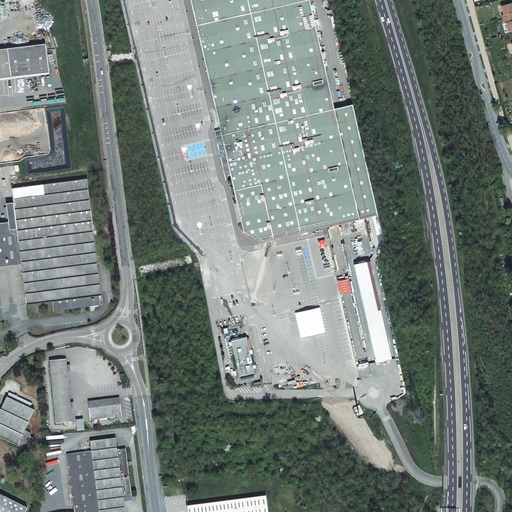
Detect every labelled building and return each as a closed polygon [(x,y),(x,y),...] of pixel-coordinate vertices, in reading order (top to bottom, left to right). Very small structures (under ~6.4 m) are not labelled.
[(259,242),(294,234),(314,230),(378,215),(353,104),(334,109),(309,0),(191,0),(220,130),(228,162),(237,203),(242,222),(244,233),(245,232),(246,232),(259,241),(259,242)] [(503,19),(511,16),(511,5),(511,3),(501,6),(504,14),(502,15),(503,19)] [(328,28),(336,27),(333,13),(325,15),(328,28)] [(508,31),(511,30),(511,16),(503,19),(504,23),(506,23),(508,31)] [(0,78),(11,77),(12,77),(49,72),(46,43),(8,47),(8,48),(0,48),(0,78)] [(222,164),(228,162),(220,130),(215,131),(222,164)] [(53,301),(54,311),(101,304),(99,295),(102,295),(87,178),(12,188),(13,202),(17,227),(0,229),(0,266),(21,264),(27,304),(53,301)] [(9,221),(0,222),(0,229),(17,227),(13,202),(6,203),(9,221)] [(360,289),(368,326),(376,362),(389,359),(381,323),(372,286),(367,262),(354,265),(360,289)] [(255,375),(254,368),(255,368),(254,365),(253,365),(250,354),(252,353),(251,350),(250,350),(247,337),(231,340),(239,378),(255,375)] [(56,424),(72,422),(66,360),(50,361),(56,424)] [(20,440),(25,430),(34,410),(30,408),(32,404),(9,393),(0,412),(0,437),(23,448),(25,443),(20,440)] [(88,402),(90,420),(122,416),(119,398),(88,402)] [(25,443),(30,433),(25,430),(20,440),(25,443)] [(67,454),(74,511),(125,511),(123,498),(132,496),(128,466),(128,462),(126,449),(117,450),(116,438),(90,441),(92,451),(67,454)] [(0,511),(25,511),(27,508),(0,494),(0,511)] [(267,511),(266,496),(187,507),(187,511),(267,511)]
